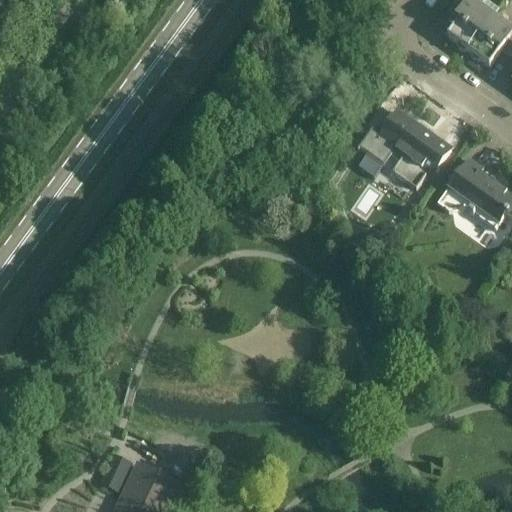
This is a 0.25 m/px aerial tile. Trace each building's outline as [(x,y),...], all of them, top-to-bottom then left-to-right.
[(464,53),(465,52),(468,54),(492,22),(480,13),(484,3),(479,0),(458,0),(450,12),(461,20),(447,39),(458,47),(457,48),(460,52),(464,53)] [(478,64),(479,62),(490,70),(504,50),(511,55),(511,23),(504,31),(492,22),(468,54),(472,57),(471,58),(474,62),(478,64)] [(398,115),(380,141),(372,135),(374,133),(373,132),(358,154),(359,154),(360,152),(383,169),(391,157),(401,164),(393,176),(416,193),(425,181),(429,184),(451,153),(398,115)] [(470,164),(438,208),(449,216),(463,214),(465,212),(496,234),(506,220),(511,224),(511,196),(482,175),(483,173),(470,164)] [(115,458),(102,487),(120,495),(133,467),(115,458)] [(163,473),(182,482),(189,468),(170,459),(163,473)] [(170,511),(181,489),(140,470),(120,511),(170,511)]
